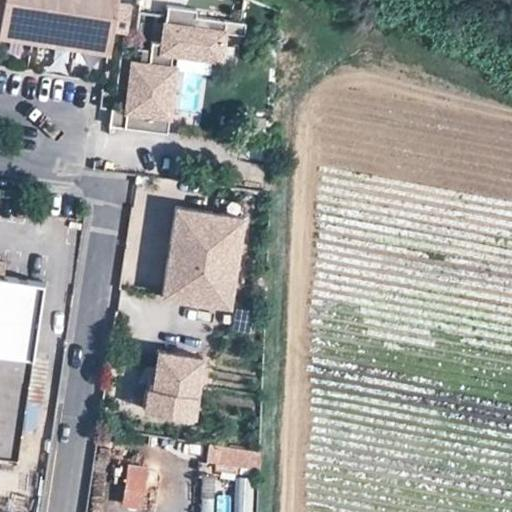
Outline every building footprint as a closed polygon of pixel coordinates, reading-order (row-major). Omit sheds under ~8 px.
[(1,0),(0,11),(0,32),(41,38),(105,47),(108,22),(111,0),(1,0)] [(125,0),(111,0),(108,22),(122,24),(125,0)] [(113,107),(111,125),(168,132),(176,66),(169,66),(171,52),(177,53),(212,57),(221,58),(224,30),(244,32),(246,20),(194,14),(195,6),(168,3),(164,40),(153,39),(152,47),(150,62),(141,61),(133,68),(128,109),(113,107)] [(41,38),(0,32),(0,38),(40,44),(41,38)] [(150,62),(152,47),(143,46),(141,61),(150,62)] [(210,71),(212,57),(177,53),(176,66),(210,71)] [(226,297),(238,206),(171,198),(166,238),(199,242),(198,253),(164,249),(159,289),(226,297)] [(198,253),(199,242),(166,238),(164,249),(198,253)] [(0,454),(16,456),(24,398),(31,352),(40,282),(1,275),(4,259),(0,258),(0,454)] [(189,409),(197,348),(155,343),(154,343),(149,378),(143,378),(139,402),(189,409)] [(49,355),(31,352),(24,398),(42,401),(49,355)] [(256,461),(257,443),(207,441),(206,459),(256,461)] [(119,502),(141,504),(145,462),(123,460),(119,502)] [(234,472),(233,511),(250,511),(251,472),(234,472)] [(216,492),(216,511),(226,511),(226,492),(216,492)]
